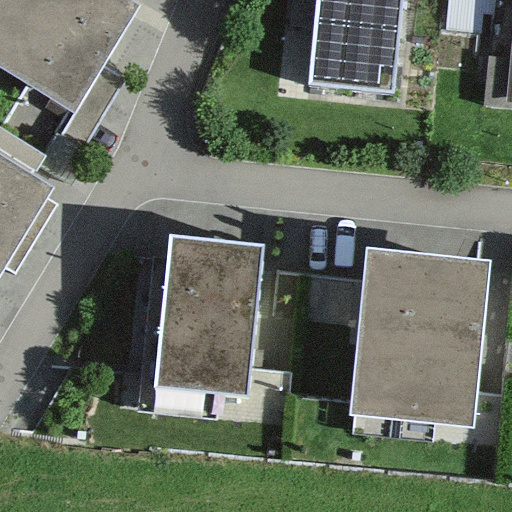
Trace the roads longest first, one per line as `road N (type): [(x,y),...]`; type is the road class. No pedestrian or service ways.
road 1 (residential): [(511,219),(119,177)]
road 2 (residential): [(0,386),(119,177)]
road 3 (residential): [(119,177),(218,0)]
